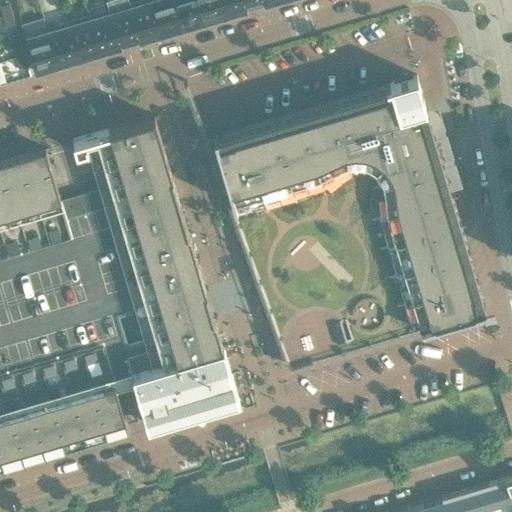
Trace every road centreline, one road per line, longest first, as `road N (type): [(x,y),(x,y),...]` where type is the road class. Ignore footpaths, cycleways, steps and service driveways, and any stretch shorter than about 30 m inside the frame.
road 1 (residential): [(511,345),(0,500)]
road 2 (residential): [(402,0),(0,118)]
road 3 (residential): [(300,511),(511,448)]
road 4 (tertiary): [(470,50),(511,263)]
